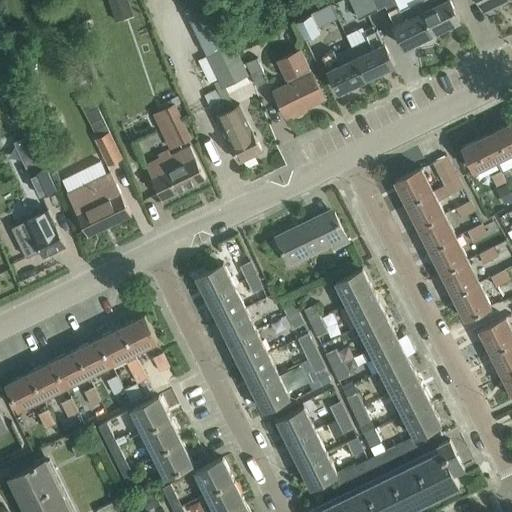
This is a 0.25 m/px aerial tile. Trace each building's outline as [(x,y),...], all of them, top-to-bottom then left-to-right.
[(126,0),(109,0),(116,21),(132,16),(126,0)] [(214,105),(218,116),(231,141),(226,144),(229,150),(234,148),(240,162),(262,151),(240,105),(235,108),(225,88),(249,76),(234,44),(212,0),(185,0),(184,1),(210,55),(209,55),(221,81),(217,83),(220,89),(206,96),(211,106),(214,105)] [(351,0),(360,17),(377,9),(372,0),(351,0)] [(372,0),(377,9),(385,5),(387,9),(399,4),(396,0),(372,0)] [(431,33),(460,20),(450,0),(421,0),(417,2),(431,33)] [(403,46),(431,33),(417,2),(401,9),(399,4),(387,9),(394,24),(393,24),(403,46)] [(312,13),(296,21),(306,40),(322,31),(312,13)] [(367,78),(396,64),(385,42),(384,43),(377,29),(367,34),(373,48),(356,56),(367,78)] [(325,98),(302,52),(300,47),(277,59),(290,82),(274,90),(287,117),(293,114),(294,116),(306,110),(305,108),(325,98)] [(367,78),(356,56),(340,64),(334,50),(323,55),(329,69),(328,69),(339,92),(367,78)] [(248,62),(257,85),(268,81),(258,57),(248,62)] [(93,93),(80,99),(87,114),(100,108),(93,93)] [(179,144),(191,138),(175,104),(164,110),(179,144)] [(511,151),(511,140),(505,126),(484,136),(495,159),(511,151)] [(124,157),(110,130),(95,138),(108,165),(124,157)] [(495,159),(484,136),(462,147),(473,170),(495,159)] [(190,146),(183,149),(166,158),(163,152),(159,154),(161,160),(165,170),(152,177),(162,198),(205,178),(190,146)] [(407,204),(459,178),(448,155),(433,162),(444,184),(433,190),(421,167),(395,181),(407,204)] [(32,172),(42,195),(57,188),(47,165),(32,172)] [(498,185),(507,181),(502,170),(493,175),(498,185)] [(111,171),(89,181),(68,191),(88,234),(131,213),(111,171)] [(419,227),(445,214),(438,200),(464,187),(459,178),(407,204),(419,227)] [(498,188),(505,203),(511,200),(511,190),(508,183),(498,188)] [(462,218),(476,209),(471,199),(456,207),(462,218)] [(49,210),(12,226),(27,257),(41,250),(44,256),(66,245),(49,210)] [(335,247),(349,240),(335,212),(322,219),(320,215),(275,236),(283,251),(284,251),(290,264),(333,243),(335,247)] [(431,250),(457,237),(445,214),(419,227),(431,250)] [(473,240),(488,232),(483,222),(468,230),(473,240)] [(442,273),(468,260),(457,237),(431,250),(442,273)] [(485,263),(499,255),(494,245),(479,253),(485,263)] [(248,278),(258,274),(251,260),(241,265),(248,278)] [(454,296),(480,282),(468,260),(442,273),(454,296)] [(208,298),(235,285),(224,261),(197,275),(208,298)] [(348,304),(374,291),(362,268),(336,281),(348,304)] [(496,285),(511,278),(506,269),(491,276),(496,285)] [(258,274),(248,278),(254,292),(264,287),(258,274)] [(465,319),(492,306),(480,282),(454,296),(465,319)] [(219,320),(246,307),(235,285),(208,298),(219,320)] [(359,326),(385,313),(374,291),(348,304),(359,326)] [(288,314),(299,309),(292,295),(281,300),(288,314)] [(311,322),(322,317),(316,303),(305,308),(311,322)] [(230,343),(257,329),(246,307),(219,320),(230,343)] [(299,309),(288,314),(294,328),(305,323),(299,309)] [(370,348),(396,335),(385,313),(359,326),(370,348)] [(135,352),(158,341),(145,314),(122,326),(135,352)] [(491,353),(511,342),(511,328),(506,316),(479,329),(491,353)] [(322,317),(311,322),(318,335),(329,330),(322,317)] [(122,326),(99,337),(112,363),(126,356),(139,383),(144,381),(148,378),(135,352),(122,326)] [(241,365),(268,352),(257,329),(230,343),(241,365)] [(309,359),(319,354),(309,333),(298,338),(309,359)] [(381,370),(408,357),(396,335),(370,348),(381,370)] [(112,363),(99,337),(76,348),(89,375),(112,363)] [(503,375),(511,370),(511,342),(491,353),(503,375)] [(89,375),(76,348),(53,359),(66,386),(89,375)] [(333,366),(344,361),(337,348),(326,353),(333,366)] [(169,364),(164,352),(156,355),(162,368),(169,364)] [(252,387),(279,373),(268,352),(241,365),(252,387)] [(319,354),(309,359),(319,380),(329,375),(319,354)] [(408,357),(381,370),(392,391),(418,378),(408,357)] [(66,386),(53,359),(30,371),(43,397),(66,386)] [(344,361),(333,366),(339,379),(350,374),(344,361)] [(511,370),(503,375),(511,393),(511,370)] [(43,397),(30,371),(7,382),(19,409),(43,397)] [(279,373),(252,387),(263,409),(290,396),(279,373)] [(108,379),(116,394),(125,389),(118,374),(108,379)] [(403,413),(429,400),(418,378),(392,391),(403,413)] [(85,390),(92,405),(102,401),(95,386),(85,390)] [(353,410),(365,405),(358,391),(347,397),(353,410)] [(143,432),(170,418),(159,395),(132,408),(143,432)] [(62,402),(69,417),(79,412),(72,397),(62,402)] [(337,419),(348,413),(342,400),(330,405),(337,419)] [(429,400),(403,413),(415,436),(423,432),(441,423),(429,400)] [(364,432),(376,426),(365,405),(353,410),(364,432)] [(289,442),(316,429),(304,406),(278,419),(289,442)] [(39,413),(47,428),(57,423),(49,408),(39,413)] [(23,444),(18,434),(12,422),(7,424),(0,409),(0,454),(0,455),(23,444)] [(348,413),(337,419),(344,433),(355,427),(348,413)] [(154,453),(181,440),(170,418),(143,432),(154,453)] [(108,421),(99,425),(107,439),(115,435),(108,421)] [(376,426),(364,432),(376,455),(387,449),(376,426)] [(300,464),(326,451),(316,429),(289,442),(300,464)] [(415,436),(419,445),(428,441),(423,432),(415,436)] [(125,434),(116,439),(119,444),(128,440),(125,434)] [(348,441),(355,455),(365,450),(358,436),(348,441)] [(419,445),(415,436),(406,440),(410,449),(419,445)] [(86,440),(73,447),(77,456),(90,450),(86,440)] [(181,440),(154,453),(165,476),(192,463),(181,440)] [(454,474),(465,469),(450,440),(439,445),(442,450),(316,511),(405,511),(460,485),(454,474)] [(410,449),(406,440),(397,445),(401,454),(410,449)] [(119,444),(111,448),(118,462),(126,459),(119,444)] [(401,454),(397,445),(388,449),(393,458),(401,454)] [(393,458),(388,449),(379,453),(384,462),(393,458)] [(326,451),(300,464),(311,486),(335,474),(338,473),(326,451)] [(384,462),(379,453),(371,457),(375,466),(384,462)] [(208,494),(235,480),(224,457),(196,471),(208,494)] [(375,466),(371,457),(362,462),(366,471),(375,466)] [(72,511),(46,458),(9,476),(26,511),(72,511)] [(366,471),(362,462),(353,466),(357,475),(366,471)] [(129,466),(122,470),(129,484),(137,480),(129,466)] [(357,475),(353,466),(344,470),(349,479),(357,475)] [(349,479),(344,470),(338,473),(335,474),(340,483),(349,479)] [(216,511),(227,511),(246,503),(235,480),(208,494),(216,511)] [(172,483),(163,487),(170,502),(179,497),(172,483)] [(141,511),(161,502),(155,491),(118,509),(119,511),(141,511)] [(251,511),(246,503),(227,511),(251,511)]
